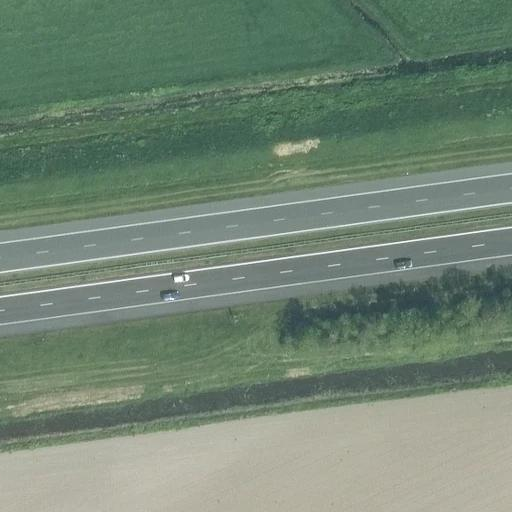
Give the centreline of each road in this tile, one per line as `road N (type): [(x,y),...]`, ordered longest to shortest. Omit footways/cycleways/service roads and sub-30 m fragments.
road 1 (motorway): [(0,313),(511,243)]
road 2 (motorway): [(511,188),(0,257)]
